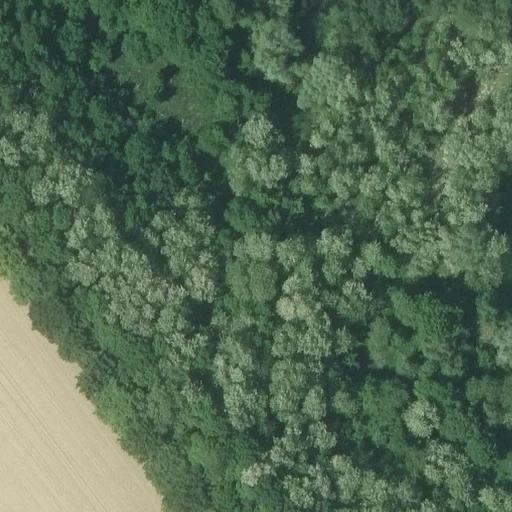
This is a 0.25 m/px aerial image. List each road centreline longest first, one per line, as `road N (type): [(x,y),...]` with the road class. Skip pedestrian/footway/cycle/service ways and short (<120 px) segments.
road 1 (unclassified): [(217,511),(0,225)]
road 2 (track): [(511,60),(453,156),(437,192),(435,229),(483,349),(511,379)]
